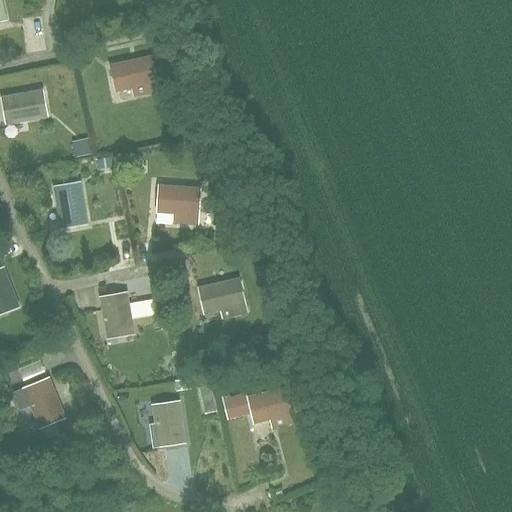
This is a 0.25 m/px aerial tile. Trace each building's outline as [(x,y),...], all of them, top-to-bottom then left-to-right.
[(150,58),(111,67),(113,77),(118,76),(121,90),(133,88),(135,97),(155,93),(153,84),(155,83),(150,58)] [(46,117),(42,92),(2,99),(5,114),(10,113),(11,123),(46,117)] [(86,224),(80,184),(55,188),(60,223),(70,221),(71,226),(86,224)] [(199,190),(159,187),(158,198),(163,198),(163,213),(174,214),(174,223),(194,225),(195,215),(197,215),(199,190)] [(18,306),(3,269),(0,270),(0,308),(2,307),(3,312),(18,306)] [(238,280),(199,289),(202,300),(207,299),(210,313),(221,310),(224,320),(244,315),(242,305),(244,305),(238,280)] [(132,334),(126,294),(101,299),(107,333),(116,331),(117,336),(132,334)] [(30,405),(38,422),(47,419),(49,423),(63,417),(48,380),(14,395),(20,409),(30,405)] [(203,412),(216,411),(214,384),(202,385),(203,412)] [(287,389),(248,398),(251,409),(256,408),(260,422),(271,419),(273,429),(293,424),(291,414),(293,414),(287,389)] [(154,447),(184,443),(178,403),(153,407),(156,426),(152,427),(154,447)]
